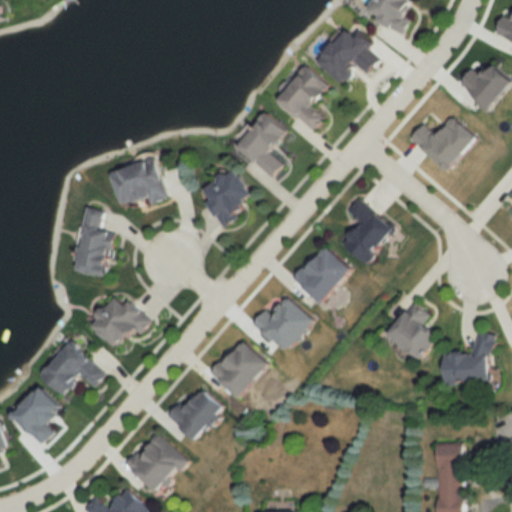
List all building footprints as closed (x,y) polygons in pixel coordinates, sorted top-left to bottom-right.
[(413,0),(377,0),(369,16),(406,35),(416,15),(408,11),(413,0)] [(282,98),(317,130),(328,118),(315,106),(334,86),(312,66),(282,98)] [(241,146),(275,177),(287,164),(273,152),(291,132),(270,113),(241,146)] [(160,158),(113,171),(122,205),(152,197),(154,203),(171,198),(160,158)] [(225,225),(252,211),(246,199),(255,195),(242,169),(206,188),(225,225)] [(351,212),(364,221),(348,243),(373,261),(399,225),(361,197),(351,212)] [(117,239),(112,238),(114,229),(104,227),(107,209),(89,206),(78,270),(111,275),(117,239)] [(300,278),(326,302),(356,268),(330,244),(300,278)] [(104,306),(94,328),(124,342),(127,335),(140,342),(154,313),(118,296),(112,310),(104,306)] [(424,358),(441,333),(425,322),(433,312),(418,301),(393,335),(424,358)] [(449,352),(448,382),(494,382),(495,332),(479,332),(479,352),(449,352)] [(217,373),(244,398),(274,363),(247,339),(217,373)] [(46,374),(69,394),(85,375),(99,387),(111,374),(74,341),(46,374)] [(229,406),(207,388),(192,408),(184,402),(173,417),(202,440),(229,406)] [(192,459),(159,433),(132,468),(165,493),(192,459)] [(468,511),(467,444),(440,445),(440,511),(468,511)] [(151,511),(154,509),(131,489),(113,509),(99,497),(88,509),(91,511),(151,511)]
